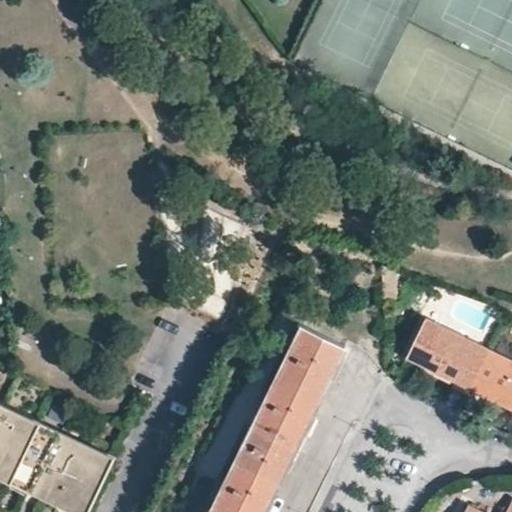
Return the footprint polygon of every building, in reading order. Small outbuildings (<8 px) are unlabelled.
[(383,278),(396,281),(396,273),(383,268),(383,278)] [(397,301),(396,281),(383,278),(385,301),(397,301)] [(469,387),(488,349),(425,319),(407,357),(469,387)] [(326,385),(345,347),(299,324),(288,346),(293,349),(266,405),(261,402),(248,426),(254,429),(225,489),(218,486),(208,508),(213,511),(263,511),(291,455),(326,385)] [(511,361),(488,349),(469,387),(511,407),(511,361)] [(0,476),(13,483),(44,422),(0,400),(0,476)] [(91,511),(118,459),(44,422),(13,483),(46,500),(70,511),(91,511)] [(511,511),(511,498),(511,499),(504,511),(483,511),(466,504),(464,507),(467,508),(464,511),(511,511)]
